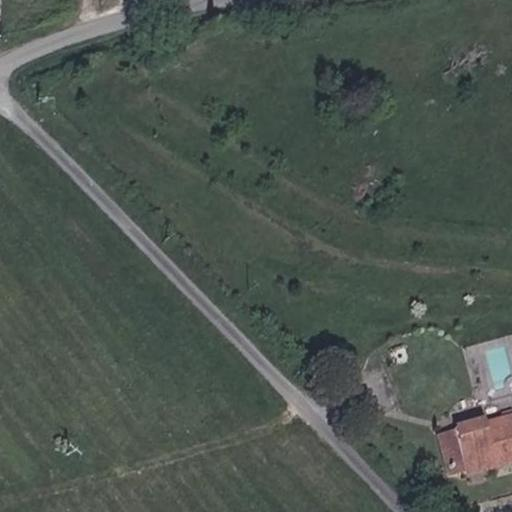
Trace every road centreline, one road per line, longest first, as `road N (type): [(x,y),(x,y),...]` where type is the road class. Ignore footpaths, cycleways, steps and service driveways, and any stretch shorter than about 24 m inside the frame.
road 1 (unclassified): [(397,511),(0,85)]
road 2 (unclassified): [(209,0),(0,70)]
